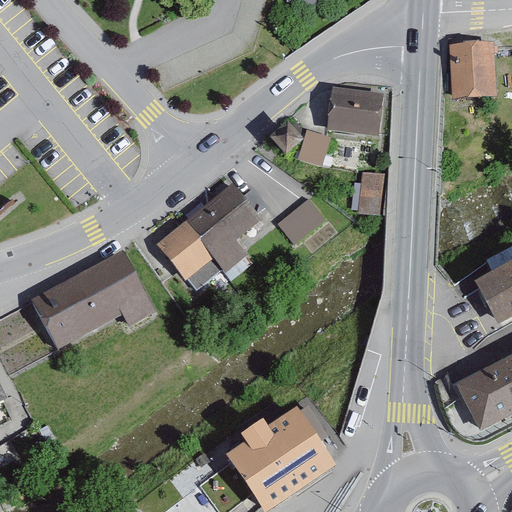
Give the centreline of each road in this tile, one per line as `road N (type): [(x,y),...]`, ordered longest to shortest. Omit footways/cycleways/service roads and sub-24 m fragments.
road 1 (primary): [(421,47),(403,413)]
road 2 (unclassified): [(421,47),(366,49),(323,64),(197,161)]
road 3 (unclassified): [(197,161),(93,229),(0,265)]
road 4 (residential): [(52,0),(197,161)]
